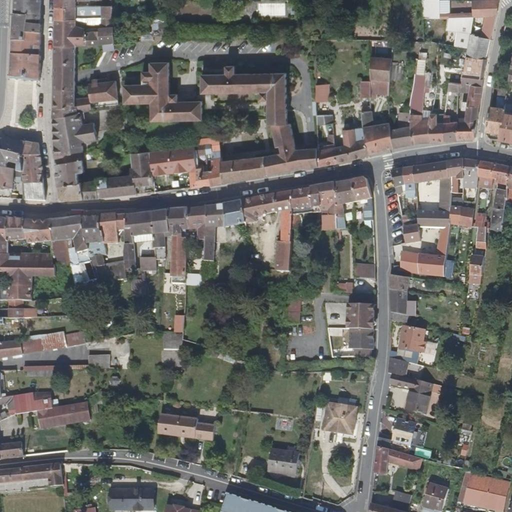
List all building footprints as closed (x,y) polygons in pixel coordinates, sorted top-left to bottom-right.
[(15,0),(15,2),(15,15),(41,16),(41,0),(15,0)] [(285,0),(257,0),(258,16),(286,16),(285,0)] [(499,4),(499,0),(492,0),(481,0),(473,1),(474,17),(485,17),(496,16),(499,4)] [(57,7),(56,19),(77,19),(83,19),(83,6),(77,6),(57,7)] [(103,18),(114,17),(113,6),(103,6),(102,6),(103,18)] [(474,17),(422,9),(425,41),(438,43),(469,48),(468,55),(487,59),(491,39),(481,37),(471,35),(474,17)] [(14,26),(14,42),(40,43),(41,16),(15,15),(14,26)] [(153,36),(155,36),(168,37),(167,15),(153,15),(153,35),(153,36)] [(491,39),(496,16),(485,17),(481,37),(491,39)] [(56,19),(55,46),(76,46),(96,45),(115,43),(115,36),(115,30),(116,30),(114,17),(103,18),(99,18),(100,24),(101,31),(86,32),(85,29),(82,27),(77,26),(77,19),(56,19)] [(485,17),(474,17),(471,35),(481,37),(485,17)] [(40,43),(14,42),(12,79),(39,82),(40,43)] [(54,83),(54,90),(76,90),(76,83),(76,76),(76,46),(55,46),(54,79),(54,83)] [(483,87),(487,59),(468,55),(465,69),(463,85),(471,86),(483,87)] [(372,79),(391,81),(391,79),(392,66),(393,59),(372,57),(372,79)] [(125,104),(125,105),(151,104),(152,122),(204,121),(202,102),(178,102),(178,95),(170,95),(170,63),(151,63),(151,72),(143,72),(143,85),(124,85),(125,104)] [(308,168),(311,167),(310,148),(307,149),(297,150),(291,124),(288,124),(287,74),(236,74),(235,66),(226,66),(226,75),(202,75),(202,94),(261,93),(261,101),(268,101),(269,125),(272,125),(277,147),(280,147),(281,154),(262,157),(221,161),(223,183),(263,176),(296,169),(308,168)] [(404,67),(392,66),(391,79),(400,81),(404,67)] [(463,85),(465,69),(452,67),(450,83),(459,84),(463,85)] [(436,88),(437,76),(416,74),(412,105),(412,127),(414,144),(433,142),(433,120),(422,121),(428,88),(436,88)] [(377,95),(389,96),(391,81),(372,79),(372,82),(372,98),(372,100),(375,100),(375,98),(377,98),(377,95)] [(102,83),(105,110),(120,108),(119,104),(117,81),(102,83)] [(362,82),(362,99),(372,98),(372,82),(362,82)] [(54,104),(53,118),(83,113),(105,110),(102,83),(89,84),(90,98),(76,99),(76,90),(54,90),(54,104)] [(459,84),(450,83),(449,91),(459,92),(459,84)] [(470,93),(471,86),(463,85),(459,84),(459,92),(470,93)] [(330,85),(317,85),(317,103),(331,103),(330,85)] [(478,121),(483,87),(471,86),(470,93),(468,103),(464,102),(463,110),(467,110),(466,119),(466,120),(478,121)] [(505,109),(491,107),(488,131),(501,133),(504,113),(505,109)] [(53,118),(55,156),(83,152),(85,152),(83,143),(98,140),(95,123),(84,124),(83,113),(53,118)] [(511,113),(504,113),(501,133),(500,140),(511,141),(511,113)] [(364,128),(374,126),(372,114),(363,114),(364,128)] [(433,142),(445,141),(445,123),(439,123),(439,115),(434,114),(433,120),(433,142)] [(317,116),(318,126),(326,125),(325,115),(317,116)] [(326,125),(334,125),(333,115),(325,115),(326,125)] [(476,138),(478,121),(466,120),(466,123),(458,123),(459,140),(476,138)] [(445,141),(459,140),(458,123),(458,122),(445,123),(445,141)] [(371,154),(394,148),(392,131),(391,123),(374,126),(364,128),(371,154)] [(394,148),(414,144),(412,127),(392,131),(394,148)] [(338,163),(371,154),(364,128),(344,131),(345,143),(336,144),(336,147),(338,163)] [(329,148),(336,147),(336,144),(335,135),(328,135),(329,145),(329,148)] [(212,185),(223,183),(221,161),(219,138),(196,140),(197,146),(198,146),(200,156),(212,154),(215,170),(211,171),(212,185)] [(0,143),(0,149),(26,156),(25,144),(15,142),(3,140),(0,143)] [(123,150),(122,142),(109,146),(111,154),(123,150)] [(25,144),(26,156),(40,155),(39,144),(33,144),(25,144)] [(320,166),(338,163),(336,147),(329,148),(329,145),(324,145),(324,149),(319,150),(320,166)] [(311,167),(320,166),(319,150),(319,148),(310,148),(311,167)] [(23,160),(26,156),(0,149),(0,167),(8,169),(9,163),(19,165),(18,171),(24,171),(23,160)] [(193,187),(212,185),(211,171),(203,172),(202,168),(197,168),(195,151),(171,153),(171,149),(150,151),(151,152),(153,176),(191,172),(193,187)] [(55,156),(56,164),(84,160),(83,152),(55,156)] [(154,185),(153,176),(151,152),(131,154),(133,169),(131,169),(131,175),(107,179),(97,180),(99,199),(137,194),(137,187),(154,185)] [(40,155),(26,156),(23,160),(24,171),(26,201),(45,201),(40,155)] [(56,164),(57,169),(84,169),(84,160),(56,164)] [(464,160),(449,163),(450,178),(453,177),(452,194),(458,194),(459,180),(465,179),(464,160)] [(480,163),(464,160),(465,179),(464,188),(477,189),(480,163)] [(449,163),(415,168),(416,184),(440,179),(445,179),(450,178),(449,163)] [(495,165),(484,163),(480,191),(492,192),(494,179),(495,165)] [(511,173),(511,168),(499,166),(497,179),(497,184),(510,186),(511,173)] [(8,169),(0,167),(0,192),(14,196),(16,171),(8,169)] [(415,168),(405,170),(406,187),(407,198),(417,197),(416,184),(415,168)] [(57,169),(59,186),(80,183),(78,173),(85,172),(84,169),(57,169)] [(406,187),(405,170),(393,172),(398,195),(404,194),(402,187),(406,187)] [(453,177),(450,178),(445,179),(444,193),(443,204),(443,212),(431,212),(418,212),(419,224),(420,227),(442,228),(451,228),(451,226),(451,207),(452,194),(453,177)] [(366,178),(354,180),(357,202),(368,200),(368,206),(366,207),(367,216),(373,214),(372,197),(369,181),(366,178)] [(85,200),(99,199),(97,180),(82,182),(85,200)] [(354,180),(346,182),(351,203),(354,203),(357,202),(354,180)] [(64,201),(85,200),(82,182),(80,183),(59,186),(61,199),(64,201)] [(346,182),(336,184),(338,203),(338,218),(345,217),(343,205),(351,203),(346,182)] [(311,187),(312,189),(313,207),(314,212),(323,212),(324,231),(329,231),(329,251),(337,251),(338,243),(338,229),(338,218),(338,203),(336,184),(336,183),(311,187)] [(312,189),(292,192),(293,210),(313,207),(312,189)] [(509,193),(498,191),(494,216),(506,217),(508,202),(509,193)] [(292,192),(242,201),(246,224),(254,223),(258,223),(258,218),(264,217),(266,214),(282,212),(293,210),(292,192)] [(225,205),(208,207),(206,241),(205,261),(215,261),(217,229),(226,228),(246,224),(242,201),(225,205)] [(343,205),(345,217),(354,216),(354,203),(351,203),(343,205)] [(169,211),(153,212),(155,242),(155,248),(166,247),(166,237),(174,237),(172,277),(187,277),(187,274),(187,239),(184,239),(183,230),(186,230),(190,230),(189,209),(189,207),(168,209),(169,211)] [(208,207),(189,209),(190,230),(199,229),(199,240),(206,241),(208,207)] [(313,207),(293,210),(293,217),(300,216),(314,215),(314,212),(313,207)] [(462,208),(451,207),(451,226),(460,227),(462,208)] [(475,209),(462,208),(460,227),(473,228),(475,209)] [(293,217),(293,210),(282,212),(282,242),(282,244),(292,244),(293,230),(293,217)] [(153,212),(127,215),(128,230),(132,230),(134,243),(155,242),(153,212)] [(487,215),(478,213),(475,228),(479,228),(485,229),(486,225),(486,222),(487,219),(487,215)] [(100,215),(100,216),(106,244),(119,244),(118,230),(128,230),(127,215),(117,216),(117,214),(100,215)] [(409,215),(402,216),(404,226),(411,225),(409,215)] [(100,216),(83,218),(89,251),(91,258),(103,256),(107,255),(106,244),(100,216)] [(506,217),(494,216),(492,231),(504,233),(506,217)] [(345,217),(338,218),(338,229),(341,229),(346,229),(345,217)] [(8,241),(7,219),(0,218),(0,272),(10,272),(10,281),(10,286),(32,287),(33,276),(56,277),(57,266),(56,256),(27,254),(27,258),(7,257),(8,241)] [(83,218),(49,221),(53,241),(56,256),(57,266),(71,265),(68,241),(75,240),(78,253),(89,251),(83,218)] [(25,220),(7,219),(8,241),(26,239),(25,220)] [(49,221),(25,220),(26,239),(28,239),(29,243),(40,241),(53,241),(49,221)] [(254,223),(246,224),(248,257),(245,269),(255,269),(254,223)] [(411,225),(404,226),(407,243),(421,240),(420,227),(419,224),(411,225)] [(420,275),(446,278),(448,252),(451,228),(442,228),(437,255),(420,254),(421,257),(420,275)] [(485,229),(479,228),(477,249),(486,250),(487,233),(488,229),(485,229)] [(8,241),(7,257),(27,258),(27,254),(9,253),(8,241)] [(282,244),(282,242),(278,242),(276,270),(290,271),(292,244),(282,244)] [(124,245),(125,262),(136,260),(134,244),(124,245)] [(337,251),(329,251),(329,263),(337,263),(337,251)] [(446,278),(454,279),(457,254),(448,252),(446,278)] [(402,267),(401,272),(420,275),(421,257),(402,254),(402,267)] [(103,256),(91,258),(104,298),(115,295),(112,282),(127,280),(126,271),(125,262),(105,266),(103,256)] [(482,276),(485,257),(473,256),(471,275),(482,276)] [(156,271),(156,258),(141,258),(142,271),(146,271),(156,271)] [(125,262),(126,271),(136,270),(136,260),(125,262)] [(375,266),(356,264),(356,278),(376,279),(375,266)] [(215,275),(205,274),(204,275),(204,290),(214,291),(215,275)] [(391,275),(392,290),(408,292),(410,278),(391,275)] [(376,291),(376,281),(356,280),(355,290),(376,291)] [(146,281),(142,281),(132,282),(133,296),(147,296),(146,281)] [(392,290),(392,313),(407,315),(408,302),(408,292),(392,290)] [(288,296),(287,325),(300,325),(302,297),(288,296)] [(302,297),(302,314),(312,315),(312,298),(302,297)] [(40,309),(39,301),(29,301),(29,310),(40,309)] [(407,315),(409,316),(417,316),(417,302),(408,302),(407,315)] [(375,319),(375,304),(349,303),(348,329),(350,329),(369,329),(369,319),(375,319)] [(81,314),(79,305),(68,307),(69,316),(81,314)] [(23,319),(24,310),(9,310),(9,319),(12,319),(23,319)] [(392,313),(392,321),(407,324),(409,316),(407,315),(392,313)] [(184,333),(185,316),(176,316),(175,333),(183,333),(184,333)] [(420,352),(425,353),(427,344),(423,343),(425,332),(404,327),(400,348),(391,346),(390,351),(389,358),(410,363),(417,365),(420,352)] [(374,349),(375,329),(369,329),(350,329),(350,349),(356,349),(356,358),(372,357),(372,349),(374,349)] [(0,359),(33,353),(68,347),(88,344),(85,332),(65,335),(65,333),(41,336),(41,339),(21,342),(21,341),(0,343),(0,359)] [(183,350),(183,333),(175,333),(164,334),(164,350),(183,350)] [(491,352),(501,354),(502,345),(492,343),(491,352)] [(88,356),(89,370),(103,369),(102,356),(88,356)] [(389,358),(388,373),(393,374),(407,378),(410,363),(389,358)] [(407,378),(393,374),(390,386),(412,391),(408,409),(426,414),(432,393),(440,395),(442,387),(407,378)] [(17,414),(38,410),(52,407),(53,407),(52,400),(34,401),(33,393),(14,396),(17,414)] [(104,404),(103,393),(99,393),(88,400),(88,402),(89,414),(98,412),(98,405),(104,404)] [(10,417),(17,414),(14,396),(7,398),(9,413),(10,417)] [(340,398),(339,406),(348,407),(349,400),(340,398)] [(72,425),(90,422),(89,414),(88,402),(69,405),(72,425)] [(329,404),(325,429),(340,432),(341,427),(354,429),(357,409),(348,407),(339,406),(329,404)] [(41,430),(72,425),(69,405),(38,410),(41,430)] [(160,415),(157,434),(193,438),(195,424),(196,420),(160,415)] [(394,441),(411,445),(416,424),(399,420),(394,441)] [(195,424),(193,438),(203,439),(205,426),(195,424)] [(205,426),(203,439),(211,440),(213,427),(205,426)] [(357,430),(354,429),(341,427),(340,432),(339,435),(356,438),(357,430)] [(472,433),(463,431),(461,438),(467,439),(470,440),(472,433)] [(377,447),(391,450),(392,441),(379,438),(377,447)] [(0,460),(24,457),(23,450),(21,442),(0,444),(0,460)] [(466,457),(469,445),(464,444),(461,455),(466,457)] [(375,473),(388,475),(391,450),(377,447),(375,473)] [(297,476),(300,454),(272,450),(269,472),(297,476)] [(64,487),(62,464),(0,471),(0,483),(50,479),(51,488),(64,487)] [(457,502),(465,504),(471,475),(465,474),(457,502)] [(471,475),(465,504),(500,511),(503,511),(510,484),(471,475)] [(443,511),(449,489),(430,484),(424,507),(443,511)] [(155,511),(155,489),(114,489),(114,511),(155,511)] [(285,511),(229,494),(223,511),(285,511)] [(167,502),(165,511),(199,511),(200,505),(167,502)]
